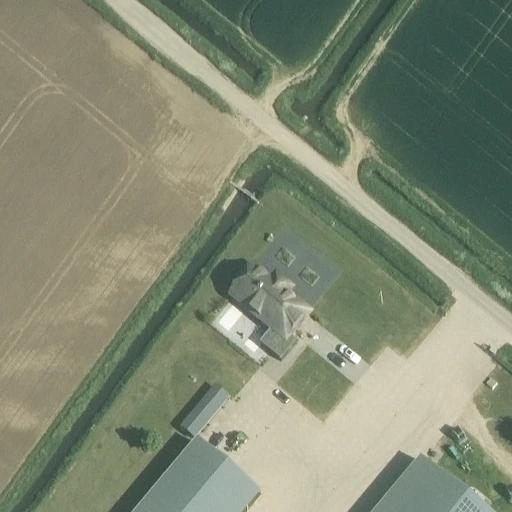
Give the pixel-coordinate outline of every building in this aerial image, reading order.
[(308,315),(298,307),(255,271),(234,296),(287,340),(308,315)] [(318,349),(279,396),(308,419),(347,372),(318,349)] [(210,395),(182,429),(196,440),(224,407),(210,395)] [(248,511),(261,497),(198,445),(141,511),(248,511)] [(480,511),(423,463),(381,511),(480,511)]
